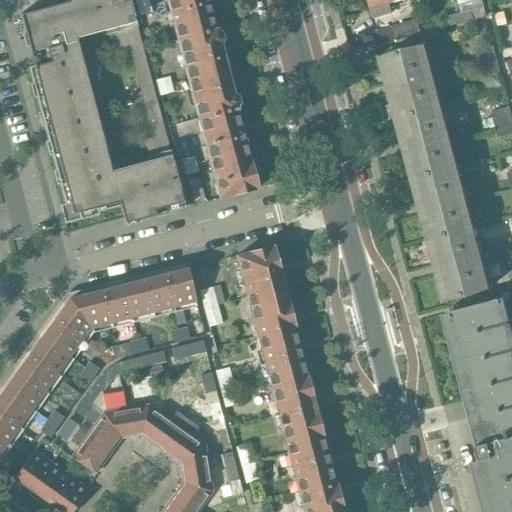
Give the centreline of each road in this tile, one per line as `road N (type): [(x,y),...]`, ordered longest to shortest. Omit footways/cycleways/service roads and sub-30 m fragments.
road 1 (tertiary): [(420,511),(337,196)]
road 2 (residential): [(337,196),(31,275)]
road 3 (tertiary): [(337,196),(285,0)]
road 4 (residential): [(31,275),(0,151)]
